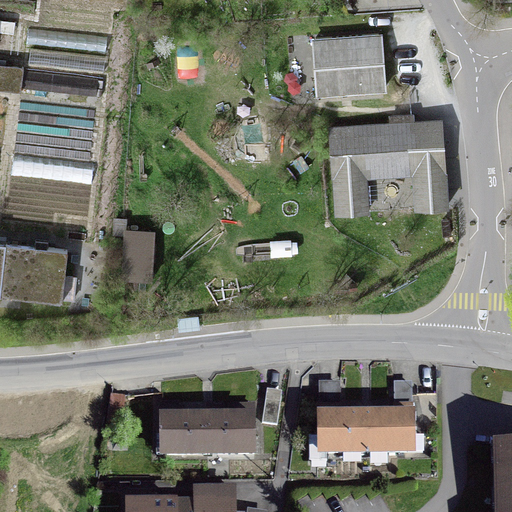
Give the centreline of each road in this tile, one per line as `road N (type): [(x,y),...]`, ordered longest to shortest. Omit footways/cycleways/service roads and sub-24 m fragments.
road 1 (residential): [(477,349),(295,345),(0,374)]
road 2 (residential): [(477,349),(487,224),(469,75)]
